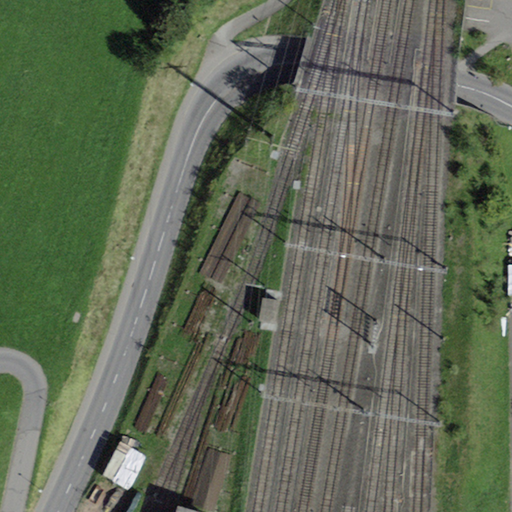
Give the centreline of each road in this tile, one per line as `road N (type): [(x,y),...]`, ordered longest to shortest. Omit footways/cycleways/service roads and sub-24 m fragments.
road 1 (unclassified): [(511,106),(456,85),(298,62),(235,77),(196,134),(128,339),(57,511)]
road 2 (residential): [(11,511),(34,396),(28,373),(0,361)]
